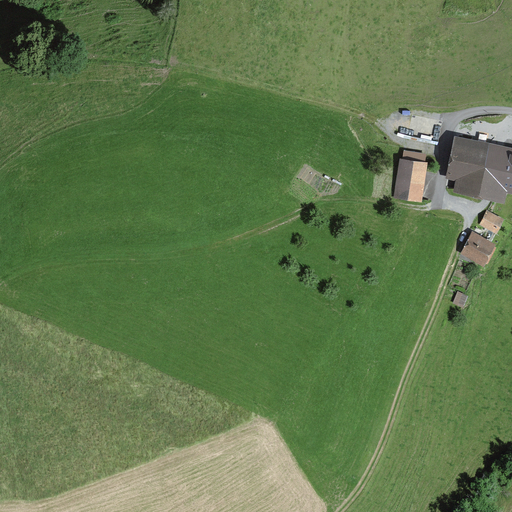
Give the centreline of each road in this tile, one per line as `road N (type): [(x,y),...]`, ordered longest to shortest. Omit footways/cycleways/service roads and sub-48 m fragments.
road 1 (track): [(341,511),(371,473),(466,214),(444,203),(436,185),(445,129),(485,108),(511,111)]
road 2 (track): [(235,241),(332,197),(444,203)]
road 3 (track): [(286,93),(341,107),(397,143),(439,157)]
